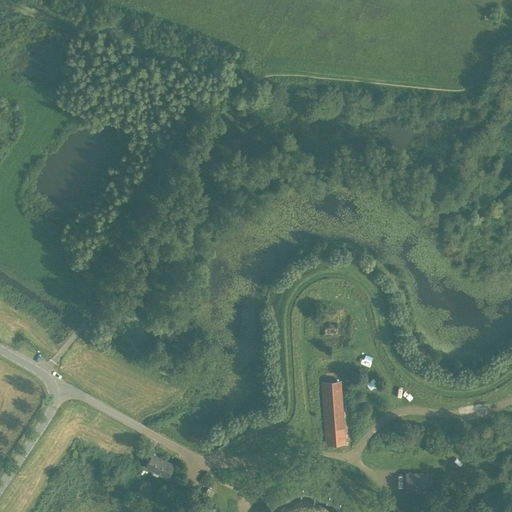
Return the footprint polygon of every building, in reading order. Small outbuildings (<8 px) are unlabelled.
[(501,13),(487,11),(486,22),(499,24),(501,13)] [(322,336),(337,335),(337,323),(321,324),(322,336)] [(328,443),(342,442),(344,442),(339,381),(323,382),(328,443)] [(174,464),(152,453),(145,466),(154,470),(153,471),(152,473),(157,475),(158,474),(158,473),(167,477),(174,464)] [(177,470),(172,468),(167,477),(172,480),(177,470)] [(401,489),(402,471),(389,470),(389,489),(401,489)] [(405,471),(404,491),(430,492),(431,473),(405,471)] [(354,511),(352,508),(346,500),(338,494),(329,489),(320,485),(310,483),(299,483),(289,484),(280,488),(271,492),(262,481),(259,484),(252,482),(251,483),(256,489),(271,507),(278,502),(286,498),(294,496),(303,495),(311,496),(320,498),(328,502),(335,507),(338,511),(354,511)] [(203,496),(208,499),(213,491),(208,488),(203,496)] [(328,511),(322,508),(317,506),(314,504),(311,504),(307,503),(305,503),(303,503),(300,503),(296,503),(292,504),(289,505),(285,507),(282,509),(280,510),(277,511),(328,511)]
